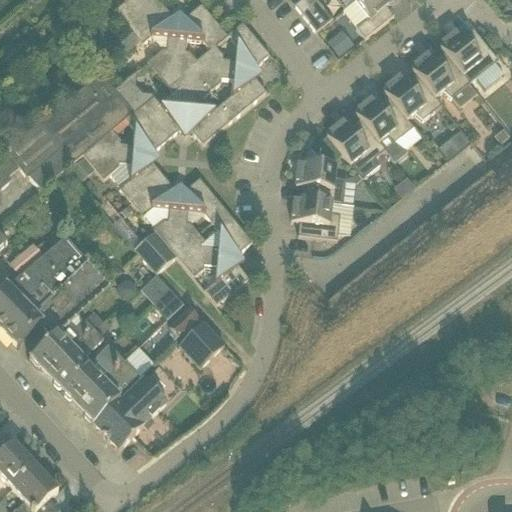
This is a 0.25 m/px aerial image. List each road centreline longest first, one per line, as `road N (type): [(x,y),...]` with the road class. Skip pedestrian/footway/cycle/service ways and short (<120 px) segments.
road 1 (residential): [(270,171),(272,315),(260,369),(226,421),(116,507),(0,388)]
road 2 (residential): [(323,97),(445,0)]
road 3 (residential): [(323,97),(242,0)]
